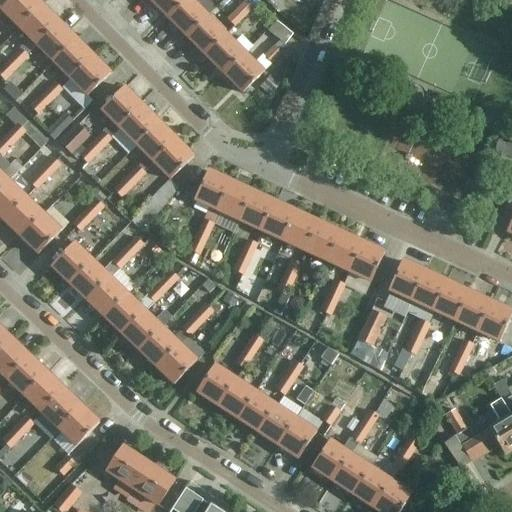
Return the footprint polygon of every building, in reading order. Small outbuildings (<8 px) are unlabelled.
[(0,0),(0,10),(2,12),(14,0),(0,0)] [(35,0),(14,0),(2,12),(19,29),(42,7),(35,0)] [(168,21),(188,0),(150,0),(149,2),(168,21)] [(187,39),(207,18),(189,0),(188,0),(168,21),(187,39)] [(227,21),(235,28),(254,10),(247,2),(227,21)] [(42,7),(19,29),(29,39),(19,49),(20,50),(0,69),(0,77),(0,78),(3,81),(27,57),(27,56),(36,47),(59,24),(42,7)] [(139,51),(163,32),(146,10),(122,28),(139,51)] [(205,57),(226,37),(207,18),(187,39),(205,57)] [(53,64),(76,41),(59,24),(36,47),(53,64)] [(274,48),(264,58),(271,65),(273,64),(281,56),(288,62),(291,59),(290,58),(293,55),(285,47),(293,37),(276,24),(267,33),(279,43),(274,48)] [(226,37),(205,57),(223,76),(244,55),(252,47),(243,38),(235,46),(226,37)] [(76,41),(53,64),(70,81),(93,58),(76,41)] [(244,55),(223,76),(242,95),(263,74),(244,55)] [(93,58),(70,81),(87,98),(110,75),(93,58)] [(278,86),(269,78),(260,89),(269,96),(278,86)] [(32,120),(37,115),(61,91),(54,84),(25,113),(32,120)] [(93,146),(100,154),(112,142),(110,140),(119,131),(119,130),(142,107),(124,89),(101,112),(112,123),(103,132),(105,134),(93,146)] [(136,147),(159,124),(142,107),(119,130),(119,131),(136,147)] [(54,141),(59,136),(72,122),(64,114),(45,133),(54,141)] [(153,164),(176,141),(159,124),(136,147),(153,164)] [(23,132),(23,133),(40,150),(48,143),(30,125),(23,132)] [(71,155),(89,137),(78,127),(60,144),(71,155)] [(0,156),(23,133),(18,128),(17,129),(0,146),(0,156)] [(176,141),(153,164),(170,182),(193,159),(176,141)] [(495,154),(511,160),(511,145),(499,141),(495,154)] [(88,165),(100,154),(93,146),(81,158),(88,165)] [(41,173),(49,180),(60,167),(56,163),(53,160),(41,173)] [(0,191),(8,183),(19,172),(22,169),(15,162),(12,165),(1,176),(0,174),(0,191)] [(127,181),(134,188),(146,176),(139,169),(127,181)] [(30,185),(35,190),(37,192),(49,180),(41,173),(30,185)] [(217,213),(231,183),(208,173),(195,202),(209,209),(204,221),(196,237),(188,233),(176,257),(190,265),(195,255),(198,256),(218,213),(217,213)] [(122,200),(134,188),(127,181),(115,193),(107,200),(118,211),(125,204),(122,200)] [(141,232),(180,191),(169,181),(131,223),(141,232)] [(57,182),(38,202),(49,212),(68,192),(57,182)] [(8,183),(0,191),(0,219),(3,223),(26,199),(18,192),(8,183)] [(239,223),(252,194),(231,183),(217,213),(218,213),(239,223)] [(261,233),(274,204),(252,194),(239,223),(261,233)] [(20,239),(43,216),(26,199),(3,223),(20,239)] [(84,214),(92,221),(103,209),(96,202),(84,214)] [(282,243),(296,214),(274,204),(261,233),(282,243)] [(80,233),(92,221),(84,214),(73,226),(80,233)] [(304,253),(318,224),(296,214),(282,243),(304,253)] [(43,216),(20,239),(38,257),(61,233),(43,216)] [(80,247),(90,256),(113,231),(102,222),(80,247)] [(326,263),(340,234),(318,224),(304,253),(326,263)] [(348,274),(362,244),(340,234),(326,263),(348,274)] [(124,252),(131,259),(143,246),(135,239),(124,252)] [(240,257),(249,261),(256,246),(247,241),(240,257)] [(362,244),(348,274),(371,284),(384,255),(362,244)] [(69,286),(92,263),(74,246),(51,269),(69,286)] [(119,271),(131,259),(124,252),(112,264),(103,273),(92,263),(69,286),(87,303),(109,279),(110,280),(119,271)] [(242,276),(249,261),(240,257),(233,272),(242,276)] [(284,277),(293,281),(300,266),(291,262),(284,277)] [(411,303),(425,274),(402,263),(389,293),(391,294),(385,305),(406,314),(411,303)] [(147,297),(154,304),(176,281),(177,279),(175,278),(170,272),(147,297)] [(433,313),(447,284),(425,274),(411,303),(433,313)] [(286,297),(293,281),(284,277),(276,292),(282,295),(273,314),(281,318),(290,299),(286,297)] [(127,296),(110,280),(109,279),(87,303),(104,319),(127,296)] [(327,297),(336,301),(343,286),(334,282),(327,297)] [(209,294),(216,288),(207,283),(202,287),(209,294)] [(447,284),(433,313),(455,323),(468,294),(447,284)] [(238,301),(227,294),(223,303),(234,309),(238,301)] [(468,294),(455,323),(476,333),(490,304),(468,294)] [(121,336),(144,313),(127,296),(104,319),(121,336)] [(329,317),(336,301),(327,297),(320,313),(329,317)] [(511,314),(490,304),(476,333),(499,344),(501,339),(504,341),(496,359),(505,363),(511,347),(511,333),(505,331),(511,316),(511,314)] [(193,318),(200,325),(212,313),(205,306),(193,318)] [(144,313),(121,336),(139,353),(161,329),(172,319),(164,312),(154,322),(144,313)] [(365,358),(370,348),(371,348),(385,319),(372,312),(357,342),(350,357),(364,364),(366,359),(365,358)] [(393,316),(388,326),(409,335),(414,325),(393,316)] [(189,337),(200,325),(193,318),(181,330),(172,340),(161,329),(139,353),(156,369),(186,338),(188,337),(189,337)] [(412,337),(423,342),(430,326),(420,321),(412,337)] [(0,353),(12,341),(0,329),(0,353)] [(50,336),(39,348),(64,370),(75,358),(50,336)] [(245,351),(253,357),(263,343),(254,337),(245,351)] [(415,357),(423,342),(412,337),(405,352),(415,357)] [(186,338),(156,369),(174,387),(205,355),(186,338)] [(0,375),(6,381),(29,358),(12,341),(0,353),(0,375)] [(456,357),(467,362),(474,347),(463,342),(456,357)] [(328,350),(321,360),(331,367),(338,357),(328,350)] [(244,371),(253,357),(245,351),(236,366),(244,371)] [(380,371),(385,360),(373,355),(368,366),(380,371)] [(460,377),(467,362),(456,357),(449,372),(460,377)] [(29,358),(6,381),(16,391),(3,404),(11,411),(24,398),(46,374),(29,358)] [(286,378),(294,384),(304,370),(295,364),(286,378)] [(218,408),(235,381),(214,368),(197,395),(218,408)] [(460,377),(459,376),(456,382),(468,387),(472,377),(462,373),(460,377)] [(41,415),(64,391),(46,374),(24,398),(41,415)] [(285,398),(294,384),(286,378),(277,392),(285,398)] [(235,381),(218,408),(238,421),(255,394),(235,381)] [(511,397),(503,382),(493,387),(501,401),(511,418),(511,397)] [(59,431),(81,408),(64,391),(41,415),(59,431)] [(255,394),(238,421),(258,435),(275,407),(255,394)] [(324,423),(331,428),(340,413),(345,406),(336,400),(321,422),(324,423)] [(511,453),(511,418),(501,401),(490,407),(500,424),(489,430),(474,439),(468,430),(467,430),(455,411),(445,417),(457,437),(455,438),(472,464),(499,447),(505,458),(511,453)] [(275,407),(258,435),(278,448),(295,421),(275,407)] [(81,408),(59,431),(59,432),(51,441),(68,457),(99,425),(81,408)] [(360,427),(369,433),(378,418),(369,413),(360,427)] [(14,431),(22,438),(34,426),(26,418),(14,431)] [(295,421),(278,448),(299,461),(316,434),(295,421)] [(340,424),(332,440),(343,446),(351,429),(340,424)] [(359,447),(369,433),(360,427),(351,441),(349,440),(342,451),(330,443),(312,470),(333,484),(350,457),(358,446),(359,447)] [(10,450),(22,438),(14,431),(2,443),(10,450)] [(401,454),(409,459),(419,445),(410,440),(401,454)] [(107,474),(119,482),(114,490),(127,499),(149,466),(123,449),(107,474)] [(400,474),(409,459),(401,454),(392,468),(400,474)] [(448,462),(459,476),(470,468),(459,454),(448,462)] [(353,497),(371,470),(350,457),(333,484),(353,497)] [(63,478),(75,465),(67,458),(55,470),(63,478)] [(149,466),(127,499),(128,499),(124,505),(135,511),(154,511),(158,508),(174,483),(149,466)] [(373,510),(391,483),(371,470),(353,497),(373,510)] [(0,489),(3,493),(10,485),(3,478),(0,481),(0,489)] [(391,483),(373,510),(375,511),(401,511),(411,497),(391,483)] [(61,511),(66,511),(81,496),(71,487),(54,506),(61,511)] [(186,491),(171,511),(196,511),(203,502),(186,491)]
